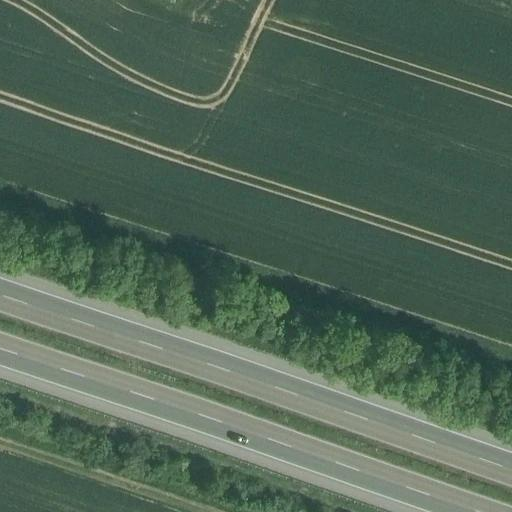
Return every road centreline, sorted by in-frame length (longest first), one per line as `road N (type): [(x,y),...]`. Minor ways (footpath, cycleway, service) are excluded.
road 1 (motorway): [(511,448),(0,282)]
road 2 (motorway): [(0,343),(505,511)]
road 3 (track): [(0,436),(218,511)]
